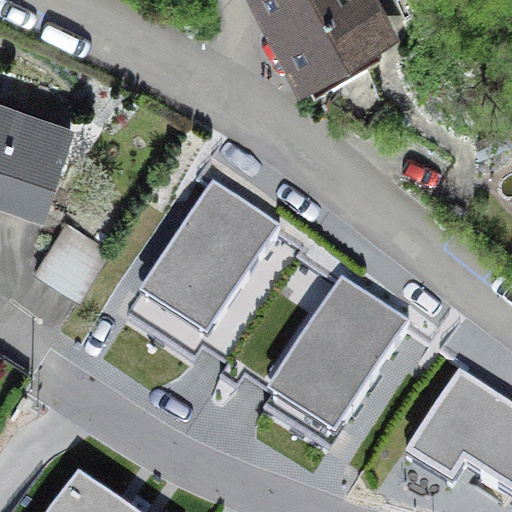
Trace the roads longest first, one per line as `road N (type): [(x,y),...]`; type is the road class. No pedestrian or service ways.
road 1 (residential): [(27,0),(220,105),(511,324)]
road 2 (residential): [(0,334),(226,471),(321,511)]
